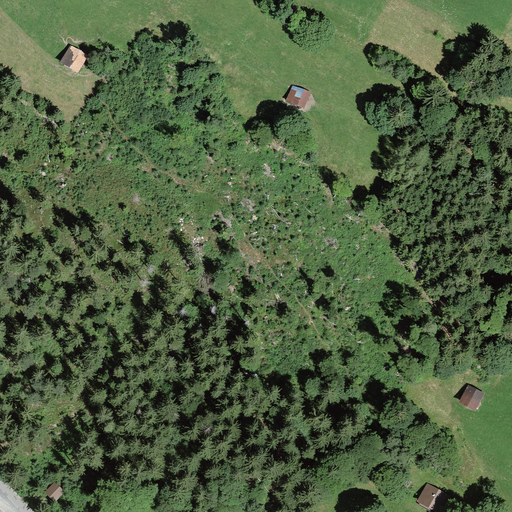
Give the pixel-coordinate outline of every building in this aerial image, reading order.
[(89,57),(70,46),(59,65),(78,76),(89,57)] [(311,94),(292,86),(285,103),(304,111),(311,94)] [(484,394),(467,385),(458,404),(475,412),(484,394)] [(64,493),(53,482),(44,493),(55,503),(64,493)] [(444,511),(452,497),(426,484),(415,505),(429,511),(444,511)]
